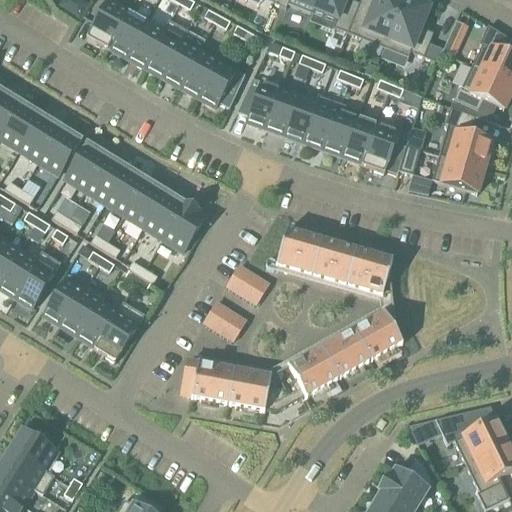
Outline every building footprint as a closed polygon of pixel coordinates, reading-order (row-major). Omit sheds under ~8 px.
[(76,0),(62,0),(58,9),(79,22),(88,7),(76,0)] [(193,6),(182,0),(180,8),(189,14),(193,6)] [(314,13),(319,0),(274,0),(274,1),(287,6),(289,3),(314,13)] [(346,0),(319,0),(314,13),(337,22),(335,25),(348,31),(358,7),(346,1),(346,0)] [(389,43),(405,2),(405,0),(375,0),(371,12),(358,7),(348,31),(348,32),(362,36),(363,33),(389,43)] [(129,14),(108,2),(85,42),(107,54),(109,51),(129,14)] [(428,11),(405,2),(389,43),(411,52),(409,56),(423,61),(428,48),(433,37),(420,31),(428,11)] [(146,24),(129,14),(109,51),(126,60),(146,24)] [(219,20),(208,14),(204,22),(214,28),(219,20)] [(229,25),(219,20),(214,28),(225,34),(229,25)] [(164,33),(146,24),(126,60),(144,70),(164,33)] [(455,26),(449,40),(460,46),(467,32),(455,26)] [(247,35),(236,30),(232,38),(243,43),(247,35)] [(182,43),(164,33),(144,70),(162,80),(182,43)] [(200,53),(182,43),(162,80),(180,90),(200,53)] [(428,48),(423,61),(437,67),(441,57),(442,54),(428,48)] [(0,72),(100,130),(109,114),(0,51),(0,72)] [(294,56),(283,51),(279,60),(291,64),(294,56)] [(511,62),(490,52),(480,74),(511,88),(511,62)] [(218,63),(200,53),(180,90),(197,100),(218,63)] [(313,64),(302,59),(298,68),(309,72),(313,64)] [(239,76),(218,63),(197,100),(216,110),(218,105),(225,110),(239,76)] [(324,68),(313,64),(309,72),(321,77),(324,68)] [(367,67),(363,77),(372,80),(376,70),(367,67)] [(351,79),(340,74),(336,83),(347,87),(351,79)] [(511,93),(511,88),(480,74),(470,96),(459,91),(453,104),(477,116),(482,104),(503,113),(511,93)] [(362,83),(351,79),(347,87),(358,92),(362,83)] [(248,121),(246,124),(266,131),(280,92),(253,82),(238,117),(248,121)] [(391,88),(380,84),(376,93),(387,97),(391,88)] [(402,93),(391,88),(387,97),(398,101),(402,93)] [(281,92),(280,92),(266,131),(285,138),(300,99),(281,92)] [(20,107),(1,95),(0,96),(0,140),(20,108),(20,107)] [(319,106),(300,99),(285,138),(305,145),(319,106)] [(338,113),(319,106),(305,145),(324,152),(338,113)] [(40,119),(20,108),(0,140),(0,144),(18,155),(40,119)] [(357,119),(338,113),(324,152),(342,159),(357,119)] [(59,131),(40,119),(18,155),(37,167),(59,131)] [(376,126),(357,120),(342,159),(362,166),(376,126)] [(472,128),(447,121),(443,135),(454,138),(448,162),(483,172),(491,147),(469,140),(472,128)] [(376,127),(362,166),(360,170),(383,178),(399,135),(376,127)] [(79,144),(59,131),(37,167),(57,180),(79,144)] [(106,161),(86,148),(64,184),(84,196),(106,161)] [(419,154),(405,150),(398,175),(412,179),(419,154)] [(126,173),(106,161),(84,196),(104,208),(126,173)] [(476,197),(483,172),(448,162),(440,187),(476,197)] [(145,185),(126,173),(104,208),(123,220),(145,185)] [(165,197),(145,185),(123,220),(142,232),(165,197)] [(20,195),(8,187),(3,194),(16,202),(20,195)] [(32,202),(20,195),(16,202),(28,209),(32,202)] [(184,209),(165,197),(142,232),(162,244),(184,209)] [(14,207),(4,201),(0,207),(0,209),(9,215),(14,207)] [(204,221),(184,209),(162,244),(182,257),(204,221)] [(38,223),(28,216),(23,224),(34,230),(38,223)] [(67,224),(55,216),(51,223),(63,231),(67,224)] [(49,229),(38,223),(34,230),(44,237),(49,229)] [(80,232),(67,224),(63,231),(75,238),(80,232)] [(66,240),(56,233),(51,241),(61,248),(66,240)] [(285,234),(275,270),(277,270),(380,299),(380,300),(381,300),(382,299),(391,298),(388,275),(392,264),(390,264),(390,265),(287,235),(287,234),(285,234)] [(106,248),(94,240),(89,247),(102,255),(106,248)] [(0,284),(19,254),(2,243),(0,245),(0,284)] [(118,256),(106,248),(102,255),(114,262),(118,256)] [(37,264),(19,254),(0,284),(0,291),(14,300),(37,264)] [(103,262),(93,256),(88,264),(98,270),(103,262)] [(113,269),(103,262),(98,270),(108,276),(113,269)] [(54,276),(37,264),(14,300),(32,311),(54,276)] [(143,274),(131,267),(127,274),(129,275),(139,281),(143,274)] [(268,288),(239,270),(226,291),(254,309),(268,288)] [(156,282),(143,274),(139,281),(149,288),(151,289),(156,282)] [(139,281),(129,275),(124,283),(134,289),(139,281)] [(149,288),(139,281),(134,289),(144,295),(149,288)] [(61,329),(83,294),(66,282),(43,318),(61,329)] [(101,304),(83,294),(61,329),(79,340),(101,304)] [(95,350),(117,315),(101,304),(79,340),(95,350)] [(245,324),(216,306),(203,328),(232,346),(245,324)] [(117,315),(95,350),(93,354),(114,367),(138,328),(117,315)] [(196,369),(186,367),(180,398),(191,400),(190,403),(192,403),(192,402),(262,415),(262,416),(263,417),(264,414),(275,416),(304,400),(305,403),(307,402),(306,401),(399,348),(400,349),(401,348),(396,338),(393,316),(384,317),(383,315),(381,316),(382,317),(288,369),(287,370),(287,371),(270,381),(270,379),(269,379),(268,380),(199,367),(199,366),(197,366),(196,369)] [(441,429),(449,447),(454,444),(466,468),(507,448),(495,424),(477,433),(473,424),(441,429)] [(22,434),(10,454),(45,477),(58,457),(22,434)] [(511,474),(511,458),(507,448),(466,468),(477,490),(473,492),(483,511),(487,511),(508,502),(498,481),(511,474)] [(10,454),(0,469),(0,472),(35,494),(45,477),(10,454)] [(390,482),(388,481),(379,495),(381,496),(406,511),(415,511),(431,487),(422,469),(414,464),(404,480),(394,474),(390,482)] [(0,495),(24,511),(35,494),(0,472),(0,495)] [(152,493),(185,508),(194,488),(161,473),(152,493)] [(82,488),(74,483),(69,491),(77,496),(82,488)] [(77,496),(69,491),(64,499),(72,504),(77,496)] [(0,495),(0,511),(23,511),(24,511),(0,495)] [(406,511),(381,496),(371,511),(406,511)] [(160,511),(140,499),(132,511),(160,511)]
